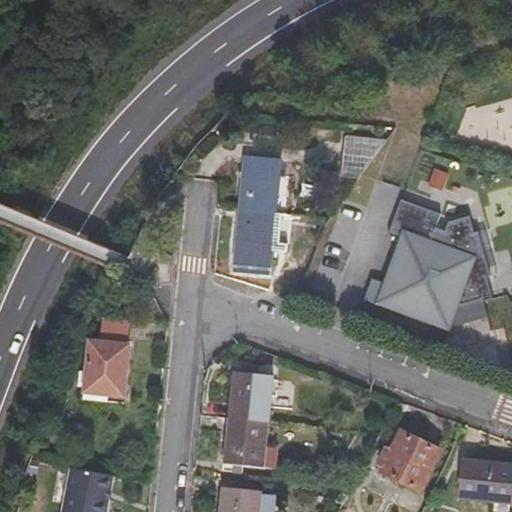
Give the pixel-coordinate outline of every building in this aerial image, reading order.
[(343,144),(341,164),(371,166),(383,148),(343,144)] [(339,184),(357,186),(371,166),(341,164),(339,184)] [(239,218),(269,221),(273,186),(279,187),(280,172),(244,169),(239,218)] [(399,238),(374,306),(449,330),(458,304),(483,298),(490,296),(484,279),(490,278),(479,235),(472,236),(466,217),(443,220),(444,215),(401,201),(388,234),(399,238)] [(266,256),(269,221),(239,218),(234,279),(270,283),(273,257),(266,256)] [(87,338),(84,338),(80,389),(119,393),(124,341),(126,319),(98,317),(96,334),(89,333),(87,338)] [(231,374),(227,417),(266,421),(270,378),(255,376),(256,370),(241,368),(241,375),(231,374)] [(266,421),(227,417),(222,464),(258,468),(259,467),(277,469),(279,449),(264,447),(266,421)] [(437,453),(397,433),(389,450),(386,449),(379,462),(383,464),(380,470),(419,489),(437,453)] [(511,476),(511,465),(459,460),(455,498),(489,501),(509,503),(511,476)] [(61,511),(107,511),(110,500),(113,490),(115,476),(70,469),(61,511)] [(259,490),(220,487),(217,511),(275,511),(278,497),(259,494),(259,490)] [(508,511),(509,503),(489,501),(487,511),(508,511)]
